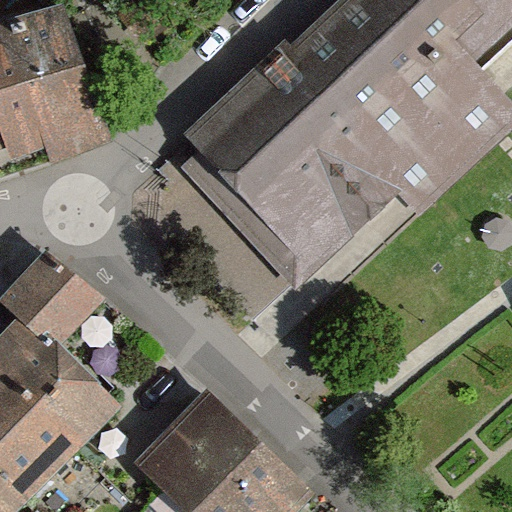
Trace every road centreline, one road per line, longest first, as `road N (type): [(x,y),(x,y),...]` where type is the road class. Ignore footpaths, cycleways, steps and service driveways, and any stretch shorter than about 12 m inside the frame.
road 1 (residential): [(381,511),(230,374),(81,215)]
road 2 (residential): [(81,215),(291,0)]
